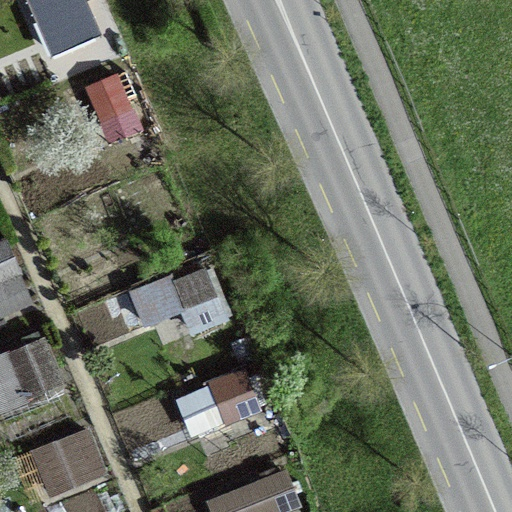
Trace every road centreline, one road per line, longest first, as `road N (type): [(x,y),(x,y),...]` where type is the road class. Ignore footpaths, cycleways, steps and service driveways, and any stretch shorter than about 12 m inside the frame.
road 1 (primary): [(490,511),(276,0)]
road 2 (track): [(137,511),(0,178)]
